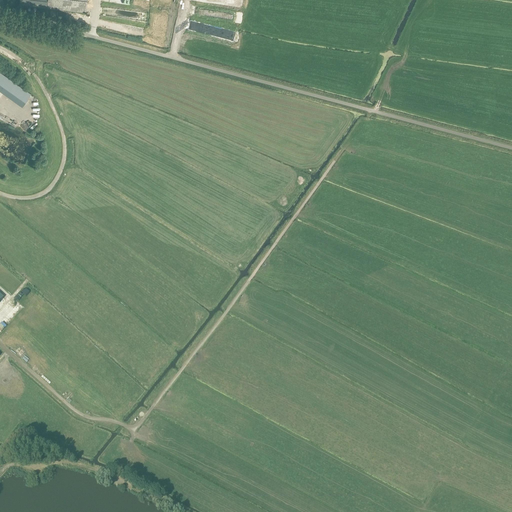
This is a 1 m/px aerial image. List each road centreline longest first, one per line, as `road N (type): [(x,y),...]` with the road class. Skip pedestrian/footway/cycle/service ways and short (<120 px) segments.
road 1 (unclassified): [(511,148),(0,11)]
road 2 (track): [(334,161),(136,426),(78,412),(0,343)]
road 3 (track): [(0,47),(41,85),(64,145),(46,190),(16,198),(0,193)]
road 4 (track): [(188,511),(78,464),(0,470)]
